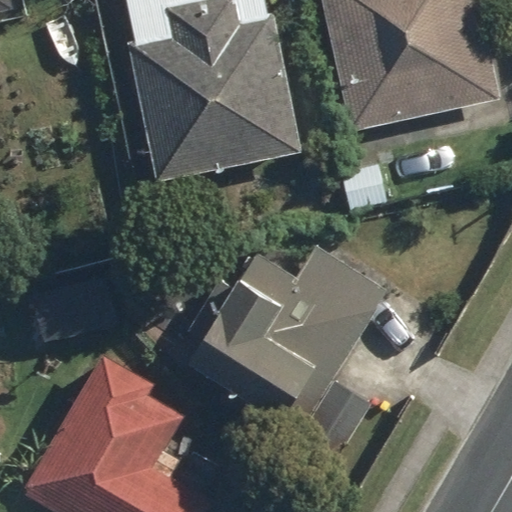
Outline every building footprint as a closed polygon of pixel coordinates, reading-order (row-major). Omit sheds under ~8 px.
[(6,0),(0,0),(0,11),(9,10),(6,0)] [(266,9),(257,11),(254,0),(120,0),(128,37),(118,39),(147,184),(296,154),(266,9)] [(475,0),(316,0),(346,134),(498,100),(475,0)] [(171,321),(197,337),(179,366),(274,424),(334,461),(371,402),(333,379),(386,292),(311,246),(294,274),(275,262),(255,295),(234,282),(205,264),(171,321)] [(26,294),(38,343),(112,324),(100,275),(26,294)] [(208,511),(214,503),(166,477),(176,459),(158,450),(179,413),(141,392),(147,381),(96,353),(18,496),(46,511),(208,511)]
